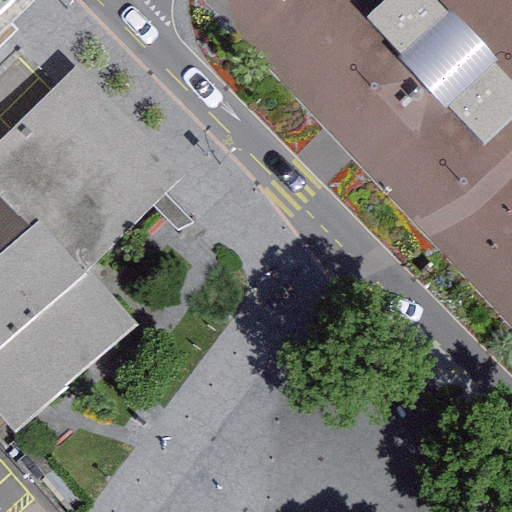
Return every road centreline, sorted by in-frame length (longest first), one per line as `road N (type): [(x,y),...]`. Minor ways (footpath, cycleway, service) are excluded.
road 1 (residential): [(145,511),(353,256)]
road 2 (tertiary): [(135,21),(353,256)]
road 3 (tertiary): [(353,256),(511,423)]
